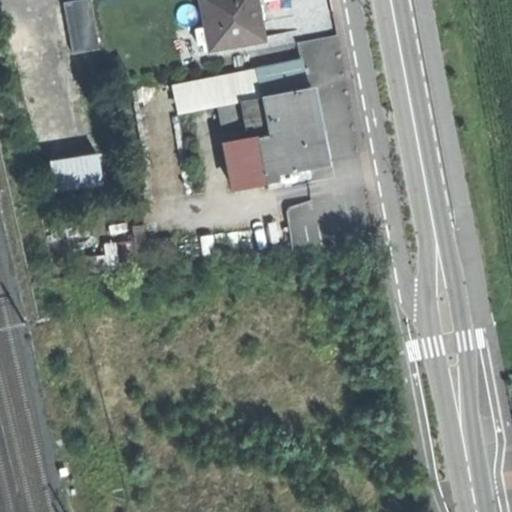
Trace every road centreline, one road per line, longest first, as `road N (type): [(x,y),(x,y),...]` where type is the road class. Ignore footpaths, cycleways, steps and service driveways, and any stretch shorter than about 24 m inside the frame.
road 1 (unclassified): [(351,0),(405,290),(425,305)]
road 2 (secondary): [(463,441),(459,302),(430,209)]
road 3 (secondary): [(430,209),(391,0)]
road 4 (secondary): [(425,305),(463,441)]
